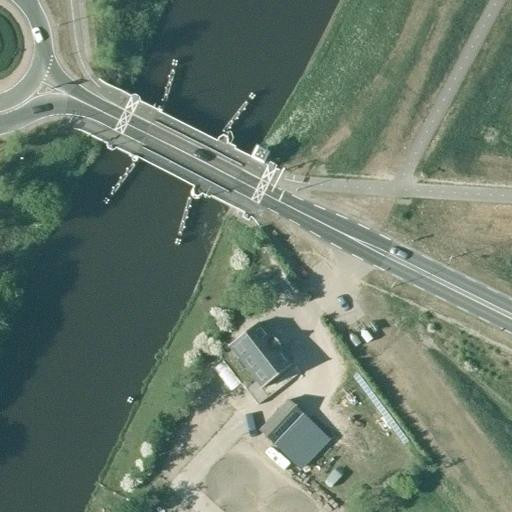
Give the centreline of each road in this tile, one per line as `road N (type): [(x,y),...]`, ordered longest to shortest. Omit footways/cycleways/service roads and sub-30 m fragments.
road 1 (primary): [(233,179),(511,317)]
road 2 (primary): [(233,179),(75,99)]
